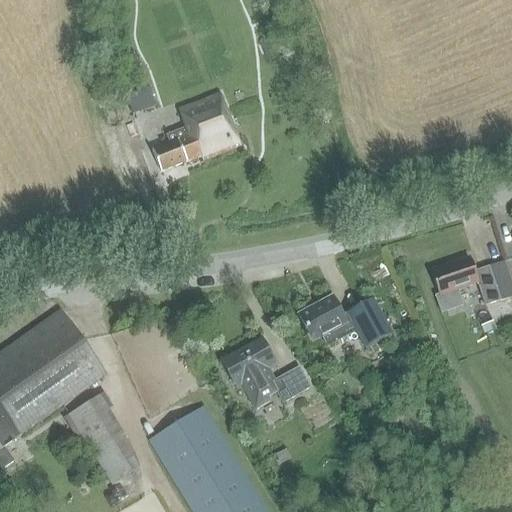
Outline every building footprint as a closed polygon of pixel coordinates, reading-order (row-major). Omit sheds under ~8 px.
[(177,74),(202,69),(194,32),(169,37),(177,74)] [(153,107),(147,89),(124,97),(130,115),(153,107)] [(202,162),(240,147),(219,95),(179,112),(186,129),(166,137),(169,144),(151,151),(160,173),(201,157),(202,162)] [(484,307),(500,301),(488,267),(473,272),(469,259),(431,272),(439,296),(435,297),(441,313),(462,306),(457,291),(477,284),(484,307)] [(363,350),(391,335),(372,300),(341,317),(331,299),(298,317),(312,342),(321,337),(327,347),(353,332),(363,350)] [(3,449),(106,376),(62,310),(0,353),(0,472),(2,470),(12,462),(3,449)] [(266,372),(276,366),(261,340),(220,363),(235,389),(241,386),(255,410),(270,402),(267,398),(275,393),(282,404),(309,389),(298,368),(272,382),(266,372)] [(102,393),(60,419),(77,444),(81,441),(110,487),(137,469),(126,441),(107,411),(111,408),(102,393)] [(192,511),(265,511),(202,408),(149,441),(192,511)]
